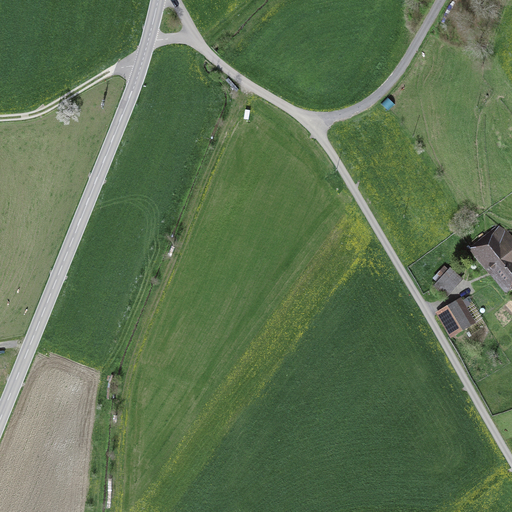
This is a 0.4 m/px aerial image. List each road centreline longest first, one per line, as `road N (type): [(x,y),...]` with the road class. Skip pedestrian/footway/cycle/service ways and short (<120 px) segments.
road 1 (secondary): [(0,424),(148,40)]
road 2 (unclassified): [(311,120),(511,463)]
road 3 (unclassified): [(311,120),(371,100),(440,0)]
road 4 (track): [(0,118),(42,111),(117,67),(140,66)]
road 5 (unclassified): [(194,37),(236,76),(311,120)]
